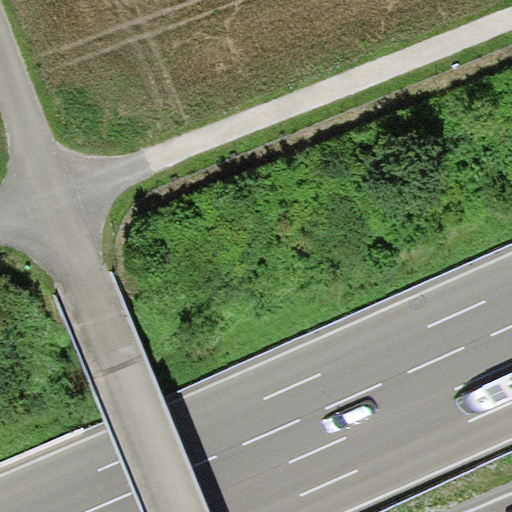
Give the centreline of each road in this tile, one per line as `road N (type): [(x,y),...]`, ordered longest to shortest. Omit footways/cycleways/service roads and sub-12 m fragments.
road 1 (track): [(511,18),(80,223)]
road 2 (motorway): [(511,342),(124,511)]
road 3 (track): [(0,17),(80,223)]
road 4 (track): [(184,511),(117,341)]
road 5 (track): [(80,223),(117,341)]
